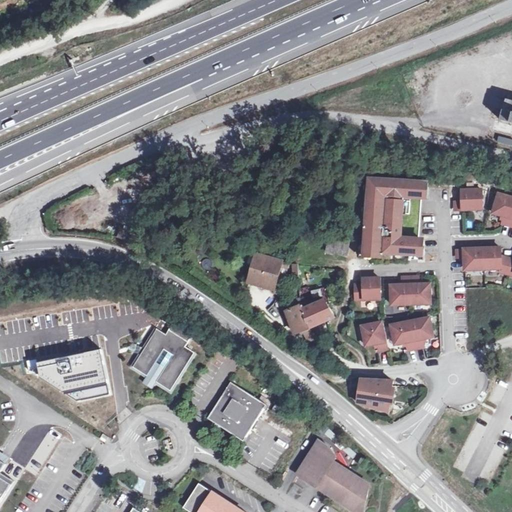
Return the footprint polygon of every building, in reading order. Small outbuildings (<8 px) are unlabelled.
[(410,73),(414,86),(428,82),(424,69),(410,73)] [(511,101),(507,100),(501,121),(511,123),(511,101)] [(470,128),(467,136),(484,140),(486,132),(470,128)] [(511,139),(500,137),(498,143),(511,146),(511,139)] [(369,182),(365,251),(417,254),(423,182),(413,181),(369,182)] [(454,202),(454,209),(481,208),(480,189),(461,190),(462,202),(454,202)] [(511,196),(499,192),(493,210),(505,214),(502,223),(511,226),(511,196)] [(120,226),(117,237),(125,240),(129,229),(120,226)] [(329,232),(326,251),(347,254),(349,235),(329,232)] [(500,247),(456,248),(456,257),(463,257),(463,268),(483,268),(483,269),(500,268),(500,271),(511,274),(511,259),(500,256),(500,247)] [(252,268),(249,278),(281,288),(288,264),(255,254),(252,268)] [(249,278),(252,268),(244,265),(241,276),(249,278)] [(390,285),(391,304),(430,303),(430,283),(418,284),(418,276),(401,277),(401,285),(390,285)] [(355,284),(355,300),(380,299),(379,278),(362,279),(362,284),(355,284)] [(319,306),(318,303),(306,308),(302,297),(300,298),(298,299),(283,305),(294,334),(311,328),(310,325),(325,319),(327,321),(335,318),(326,303),(319,306)] [(255,319),(259,324),(266,319),(262,314),(255,319)] [(429,318),(391,325),(394,344),(405,342),(406,350),(423,347),(422,339),(432,337),(429,318)] [(381,322),(362,326),(365,340),(376,338),(377,347),(386,345),(381,322)] [(141,354),(133,368),(147,376),(157,383),(171,391),(195,353),(186,347),(189,342),(170,330),(166,335),(157,329),(145,348),(140,347),(139,354),(141,354)] [(101,349),(35,362),(38,377),(65,394),(77,402),(111,395),(109,385),(101,349)] [(147,376),(143,383),(153,389),(157,383),(147,376)] [(361,380),(356,405),(390,413),(393,381),(361,380)] [(231,386),(222,400),(224,401),(218,409),(216,408),(206,421),(241,447),(244,443),(243,442),(250,432),(248,431),(254,423),(256,424),(263,415),(264,416),(267,412),(231,386)] [(141,438),(148,461),(162,456),(154,433),(141,438)] [(102,434),(99,439),(105,442),(108,437),(102,434)] [(168,439),(159,441),(162,452),(171,450),(168,439)] [(316,450),(292,482),(311,496),(322,503),(321,504),(332,511),(360,511),(362,509),(365,498),(329,471),(332,467),(328,459),(325,457),(316,450)] [(0,504),(15,482),(1,473),(6,465),(0,460),(0,504)] [(243,511),(199,484),(183,508),(189,511),(243,511)]
